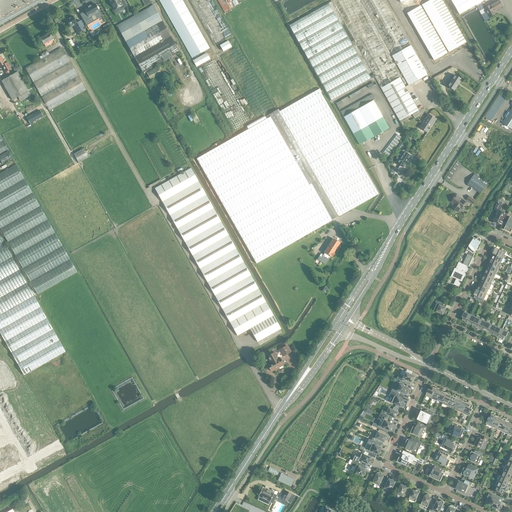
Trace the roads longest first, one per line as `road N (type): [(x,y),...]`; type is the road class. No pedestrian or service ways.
road 1 (primary): [(387,243),(511,50)]
road 2 (unknown): [(405,216),(371,155),(393,126),(374,92),(346,103)]
road 3 (primary): [(216,511),(293,390)]
road 4 (residential): [(511,244),(489,239),(447,326)]
